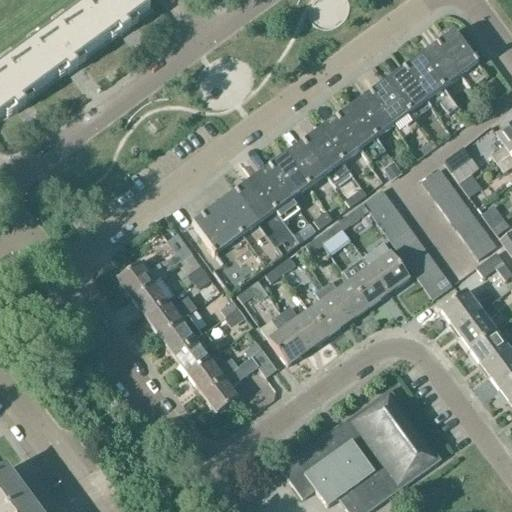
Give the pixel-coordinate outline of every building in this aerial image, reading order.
[(126,28),(149,12),(140,0),(96,0),(72,18),(96,51),(117,35),(120,39),(129,32),(126,28)] [(74,66),(96,51),(72,18),(20,56),(43,89),(65,73),(68,77),(77,70),(74,66)] [(469,94),(487,82),(453,36),(436,49),(459,81),(469,94)] [(419,61),(443,93),(459,81),(436,49),(419,61)] [(0,120),(13,111),(16,115),(25,108),(22,104),(43,89),(20,56),(0,70),(0,120)] [(457,113),(443,93),(419,61),(402,73),(426,106),(430,112),(438,106),(448,119),(457,113)] [(385,86),(409,118),(426,106),(402,73),(385,86)] [(385,86),(369,98),(392,130),(409,118),(385,86)] [(352,110),(375,142),(392,130),(369,98),(352,110)] [(352,110),(335,122),(359,155),(375,142),(352,110)] [(318,135),(342,167),(359,155),(335,122),(318,135)] [(490,159),(497,168),(511,157),(511,127),(495,140),(503,150),(490,159)] [(301,147),(325,179),(334,192),(351,180),(342,167),(318,135),(301,147)] [(285,159),(308,192),(325,179),(301,147),(285,159)] [(451,178),(458,187),(463,194),(474,185),(470,179),(477,174),(462,153),(443,167),(451,178)] [(511,157),(497,168),(503,177),(511,170),(511,157)] [(285,159),(268,172),(292,204),(308,192),(285,159)] [(392,166),(382,173),(390,184),(400,177),(392,166)] [(251,184),(275,216),(292,204),(268,172),(251,184)] [(439,173),(421,186),(428,196),(446,183),(439,173)] [(428,196),(435,206),(453,193),(446,183),(428,196)] [(251,184),(234,196),(269,244),(275,240),(286,232),(275,216),(251,184)] [(474,185),(463,194),(468,200),(479,192),(474,185)] [(365,199),(361,193),(344,205),(349,211),(365,199)] [(453,193),(435,206),(442,216),(460,203),(453,193)] [(369,215),(370,217),(389,204),(382,194),(363,207),(369,215)] [(234,196),(191,228),(222,270),(214,276),(230,298),(281,260),(269,244),(234,196)] [(442,216),(444,218),(449,226),(467,213),(460,203),(442,216)] [(370,217),(373,220),(377,226),(396,213),(389,204),(370,217)] [(363,207),(337,226),(343,235),(369,215),(363,207)] [(481,219),(490,232),(491,232),(502,224),(493,210),(481,219)] [(377,226),(381,232),(384,236),(403,223),(396,213),(377,226)] [(449,226),(456,235),(474,223),(467,213),(449,226)] [(319,233),(332,224),(326,215),(313,225),(319,233)] [(384,236),(389,243),(391,246),(410,232),(403,223),(384,236)] [(456,235),(460,240),(463,245),(481,232),(474,223),(456,235)] [(507,230),(502,224),(491,232),(495,238),(507,230)] [(348,242),(343,235),(337,226),(316,241),(322,249),(328,257),(348,242)] [(303,245),(315,236),(310,229),(298,238),(303,245)] [(298,248),(286,232),(275,240),(286,256),(298,248)] [(391,246),(394,250),(398,255),(416,242),(410,232),(391,246)] [(481,232),(463,245),(470,255),(488,242),(481,232)] [(505,251),(511,246),(511,233),(499,243),(505,251)] [(169,274),(191,258),(177,238),(166,246),(175,259),(164,267),(163,265),(151,274),(143,263),(116,283),(131,302),(169,274)] [(362,262),(388,298),(409,283),(378,240),(366,249),(371,256),(362,262)] [(316,241),(304,250),(310,258),(322,249),(316,241)] [(398,255),(405,265),(423,252),(416,242),(398,255)] [(470,255),(477,265),(495,252),(488,242),(470,255)] [(411,274),(430,261),(423,252),(405,265),(411,274)] [(496,258),(475,273),(482,282),(495,272),(504,285),(511,280),(496,258)] [(411,274),(418,284),(437,271),(430,261),(411,274)] [(277,271),(282,278),(295,269),(290,262),(277,271)] [(349,286),(368,312),(388,298),(362,262),(353,269),(360,279),(349,286)] [(190,279),(195,285),(207,276),(202,270),(190,279)] [(265,280),(270,287),(282,278),(277,271),(265,280)] [(418,284),(425,294),(444,280),(437,271),(418,284)] [(169,274),(131,302),(145,322),(166,306),(152,287),(169,274)] [(195,285),(201,293),(213,284),(207,276),(195,285)] [(451,290),(444,280),(425,294),(432,304),(451,290)] [(322,291),(348,327),(368,312),(349,286),(338,295),(331,285),(322,291)] [(309,315),(327,341),(348,327),(322,291),(314,297),(321,307),(309,315)] [(242,308),(255,299),(249,292),(237,301),(242,308)] [(467,294),(439,314),(454,334),(481,314),(467,294)] [(145,322),(159,341),(180,325),(166,306),(145,322)] [(221,315),(226,321),(238,312),(234,306),(221,315)] [(481,314),(454,334),(469,354),(496,334),(488,323),(498,316),(491,307),(481,314)] [(280,318),(307,356),(327,341),(309,315),(299,322),(291,310),(280,318)] [(238,312),(226,321),(232,329),(244,320),(238,312)] [(268,344),(286,370),(307,356),(280,318),(271,324),(279,336),(268,344)] [(188,320),(180,325),(159,341),(173,360),(201,339),(188,320)] [(496,334),(469,354),(484,374),(511,354),(496,334)] [(173,360),(187,379),(208,364),(201,354),(212,346),(205,337),(201,339),(173,360)] [(246,356),(250,363),(262,355),(257,348),(246,356)] [(511,353),(511,354),(484,374),(499,394),(511,384),(511,353)] [(276,375),(262,355),(250,363),(251,363),(240,371),(245,378),(257,370),(266,382),(276,375)] [(216,374),(208,364),(187,379),(201,399),(237,372),(231,363),(216,374)] [(201,399),(215,418),(237,403),(223,383),(237,372),(201,399)] [(511,384),(499,394),(511,411),(511,384)] [(389,393),(279,472),(302,504),(315,495),(326,511),(338,502),(344,511),(373,511),(440,464),(389,393)] [(33,511),(5,473),(0,476),(0,511),(33,511)]
